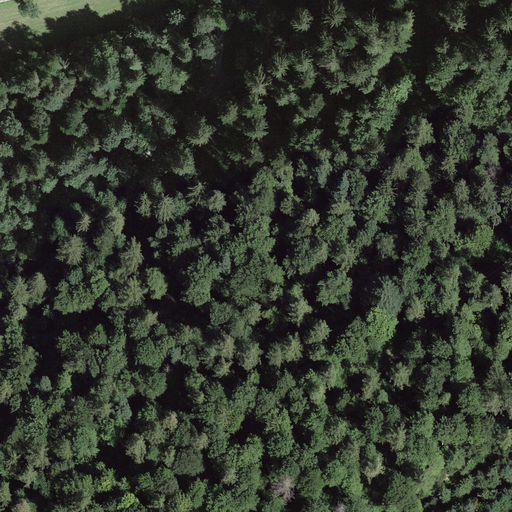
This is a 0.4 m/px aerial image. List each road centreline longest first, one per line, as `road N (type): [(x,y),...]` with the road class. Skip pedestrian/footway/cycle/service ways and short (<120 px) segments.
road 1 (track): [(317,0),(206,91),(0,314)]
road 2 (track): [(215,511),(511,255)]
